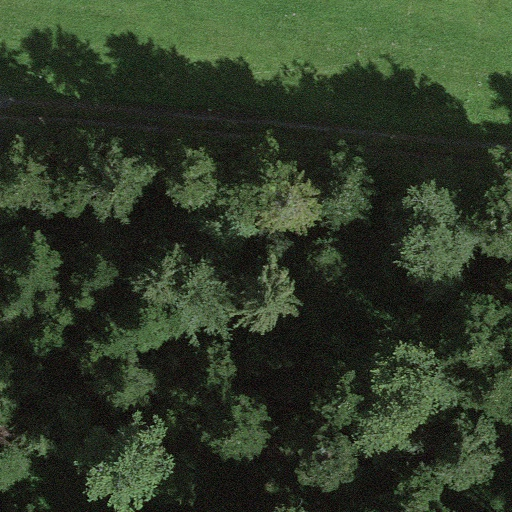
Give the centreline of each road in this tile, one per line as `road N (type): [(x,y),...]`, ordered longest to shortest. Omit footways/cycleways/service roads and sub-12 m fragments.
road 1 (track): [(0,108),(511,161)]
road 2 (track): [(511,441),(359,453),(0,435)]
